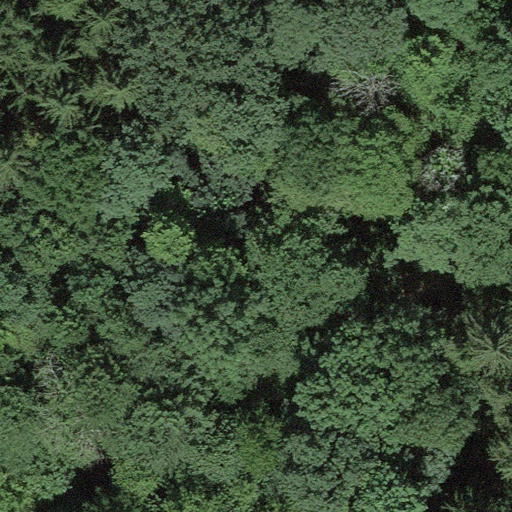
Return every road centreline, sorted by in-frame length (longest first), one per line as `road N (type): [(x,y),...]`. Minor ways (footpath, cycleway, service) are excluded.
road 1 (track): [(511,237),(13,511)]
road 2 (track): [(477,0),(445,115),(495,245)]
